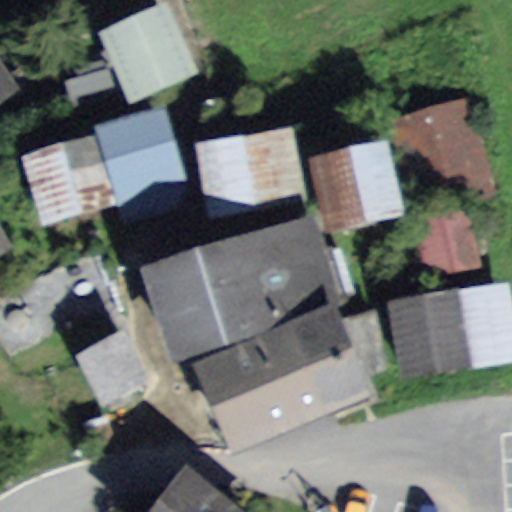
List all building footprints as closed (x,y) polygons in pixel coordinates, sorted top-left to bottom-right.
[(129,16),(100,31),(132,102),(193,75),(162,4),(129,16)] [(0,52),(0,112),(29,91),(0,52)] [(164,118),(106,130),(129,231),(186,218),(164,118)] [(301,125),(209,140),(222,217),(314,202),(301,125)] [(103,139),(30,160),(50,232),(123,212),(103,139)] [(395,146),(317,164),(334,239),(413,221),(395,146)] [(0,264),(16,258),(0,223),(0,264)] [(310,225),(152,269),(179,356),(334,296),(310,225)] [(511,288),(386,305),(396,380),(511,364),(511,288)] [(347,312),(202,372),(239,460),(384,399),(347,312)] [(135,335),(84,361),(111,415),(162,388),(135,335)] [(247,511),(195,472),(164,511),(247,511)]
